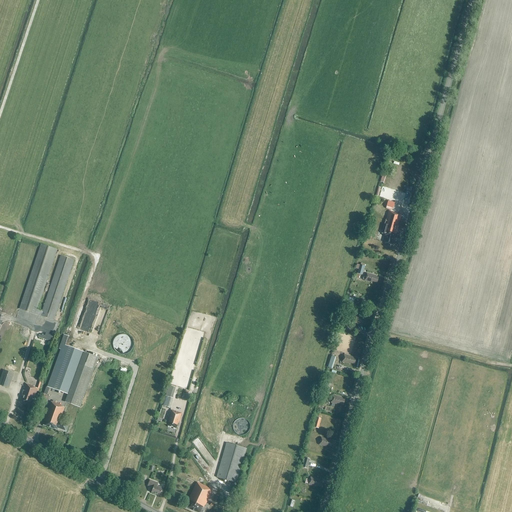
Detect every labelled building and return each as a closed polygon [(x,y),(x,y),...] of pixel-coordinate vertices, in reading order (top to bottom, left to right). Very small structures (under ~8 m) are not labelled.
[(399,158),(401,152),(394,150),(394,148),(392,147),(389,155),(399,158)] [(392,210),(394,203),(388,201),(386,209),(390,210),(390,211),(391,211),(391,210),(392,210)] [(395,239),(401,215),(398,214),(389,211),(382,235),(386,236),(384,242),(392,245),(394,239),(395,239)] [(42,312),(37,310),(57,250),(41,245),(20,309),(35,314),(41,316),(54,320),(74,260),(61,256),(42,312)] [(378,278),(376,277),(376,276),(367,273),(366,278),(363,277),(362,280),(365,280),(365,281),(372,283),(372,282),(377,283),(378,278)] [(365,325),(367,320),(364,319),(364,318),(355,315),(353,323),(360,325),(360,324),(365,325)] [(342,322),(340,328),(351,331),(353,325),(342,322)] [(54,336),(46,334),(46,335),(42,334),(42,335),(39,335),(38,338),(52,342),(54,336)] [(68,395),(83,352),(61,344),(59,349),(62,350),(48,388),(53,389),(52,392),(58,394),(59,391),(68,395)] [(80,407),(94,370),(98,357),(83,352),(68,395),(65,402),(80,407)] [(354,364),(356,359),(353,359),(353,357),(344,355),(342,362),(349,364),(350,363),(354,364)] [(333,369),(336,358),(332,356),(328,368),(333,369)] [(14,374),(3,370),(0,380),(0,385),(9,389),(14,374)] [(34,400),(37,389),(33,387),(34,386),(26,384),(22,396),(23,396),(21,402),(30,405),(32,399),(34,400)] [(171,408),(173,398),(171,398),(172,396),(166,394),(163,406),(171,408)] [(343,405),(345,400),(342,399),(342,398),(333,396),(331,403),(338,405),(338,404),(343,405)] [(55,403),(55,402),(53,401),(52,402),(51,402),(42,425),(57,430),(58,426),(62,428),(61,430),(64,431),(66,425),(66,424),(64,423),(63,424),(59,423),(65,407),(60,406),(61,405),(55,403)] [(169,414),(170,410),(165,409),(164,411),(163,413),(162,417),(162,418),(161,419),(163,419),(168,421),(168,418),(169,416),(169,414)] [(178,424),(182,414),(171,410),(168,421),(169,421),(167,426),(176,429),(178,424)] [(332,447),(333,442),(330,442),(331,440),(321,438),(319,445),(326,447),(327,446),(332,447)] [(237,483),(246,449),(226,443),(216,477),(237,483)] [(321,487),(322,482),(319,481),(320,480),(310,477),(308,485),(315,487),(316,485),(321,487)] [(150,481),(148,486),(153,488),(152,493),(160,496),(163,489),(156,486),(157,484),(150,481)] [(197,482),(185,507),(196,511),(202,511),(203,511),(201,510),(203,507),(204,507),(205,505),(212,490),(207,488),(207,487),(197,482)]
